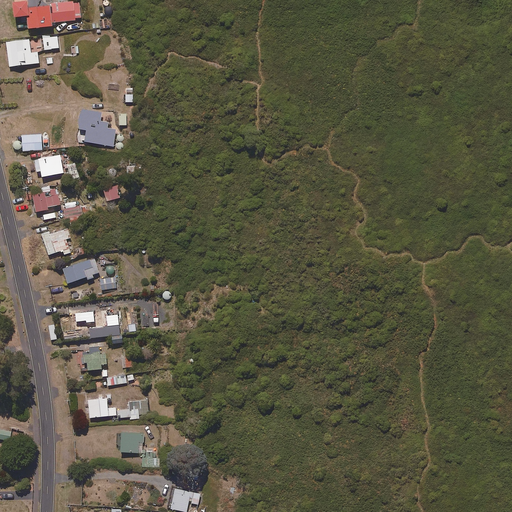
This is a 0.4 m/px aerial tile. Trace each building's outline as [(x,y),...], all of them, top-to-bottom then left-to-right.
[(51,5),(50,0),(14,0),(15,6),(12,6),(13,20),(26,19),(27,31),(51,29),(51,24),(75,22),(75,19),(81,19),(79,2),(51,5)] [(58,36),(43,37),(44,50),(59,50),(58,36)] [(31,54),(29,40),(6,44),(9,68),(39,64),(37,53),(31,54)] [(102,114),(83,111),(80,130),(88,131),(86,143),(114,147),(116,130),(108,129),(109,124),(101,122),(102,114)] [(43,150),(42,135),(22,136),(23,152),(43,150)] [(63,167),(61,156),(36,161),(38,173),(42,172),(44,178),(59,176),(57,168),(63,167)] [(51,192),(50,186),(39,188),(41,195),(34,196),(37,213),(49,211),(49,208),(61,206),(58,191),(51,192)] [(121,199),(117,186),(105,190),(109,202),(121,199)] [(70,219),(71,225),(82,222),(80,216),(91,213),(89,205),(65,213),(67,220),(70,219)] [(64,256),(73,253),(69,241),(72,240),(69,229),(51,235),(50,231),(42,233),(49,257),(63,252),(64,256)] [(86,246),(77,249),(79,256),(88,252),(86,246)] [(98,274),(93,260),(64,270),(69,284),(98,274)] [(116,288),(114,277),(100,280),(102,291),(116,288)] [(171,291),(168,290),(167,290),(166,290),(165,290),(164,290),(164,291),(163,292),(162,293),(162,294),(162,295),(162,296),(162,297),(163,298),(163,299),(164,300),(165,300),(166,301),(167,301),(168,301),(169,301),(170,301),(170,300),(171,300),(172,299),(172,298),(173,297),(173,296),(173,295),(173,294),(173,293),(172,292),(171,291)] [(120,326),(105,328),(103,316),(110,315),(109,310),(77,314),(79,331),(91,330),(92,339),(121,335),(120,326)] [(137,332),(134,313),(127,314),(131,333),(137,332)] [(92,353),(85,354),(86,365),(89,364),(90,372),(103,370),(102,366),(108,365),(107,355),(101,356),(100,348),(91,349),(92,353)] [(135,374),(126,375),(127,382),(136,381),(135,374)] [(127,382),(126,375),(108,378),(109,386),(127,383),(127,382)] [(109,409),(108,399),(89,401),(91,419),(117,416),(116,408),(109,409)] [(148,401),(130,402),(130,409),(119,410),(120,420),(140,419),(139,414),(149,413),(148,401)] [(12,431),(0,429),(0,439),(10,441),(12,431)] [(145,435),(123,434),(122,453),(143,454),(144,444),(145,435)] [(155,453),(143,454),(144,468),(156,467),(155,453)] [(201,494),(177,489),(173,510),(182,511),(187,511),(190,503),(199,505),(201,494)]
